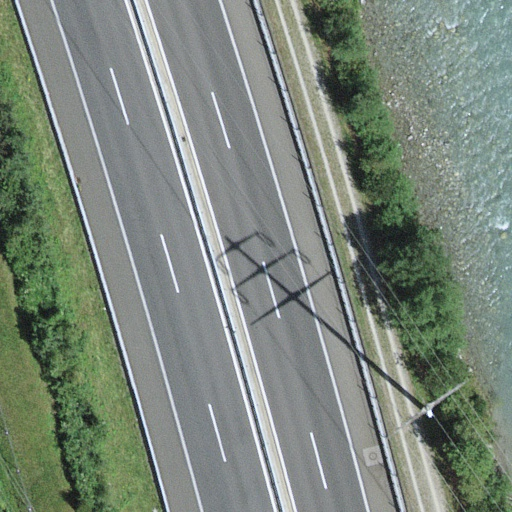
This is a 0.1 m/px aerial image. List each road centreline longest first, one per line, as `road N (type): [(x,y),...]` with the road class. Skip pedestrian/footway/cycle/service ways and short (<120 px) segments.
road 1 (motorway): [(334,511),(264,251),(184,0)]
road 2 (motorway): [(86,0),(232,511)]
